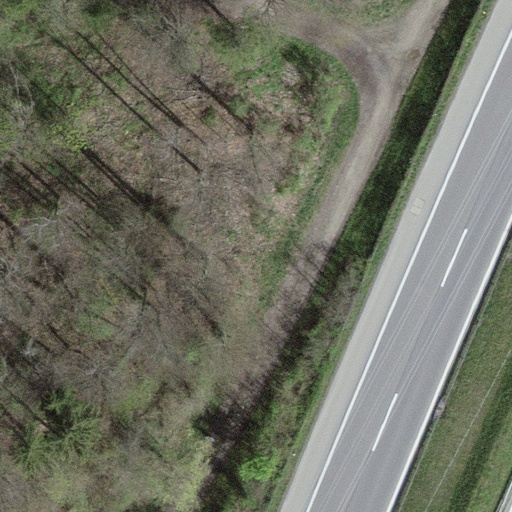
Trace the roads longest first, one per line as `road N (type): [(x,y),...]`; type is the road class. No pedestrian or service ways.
road 1 (track): [(191,511),(436,0)]
road 2 (motorway): [(511,134),(351,511)]
road 3 (track): [(273,0),(412,42)]
